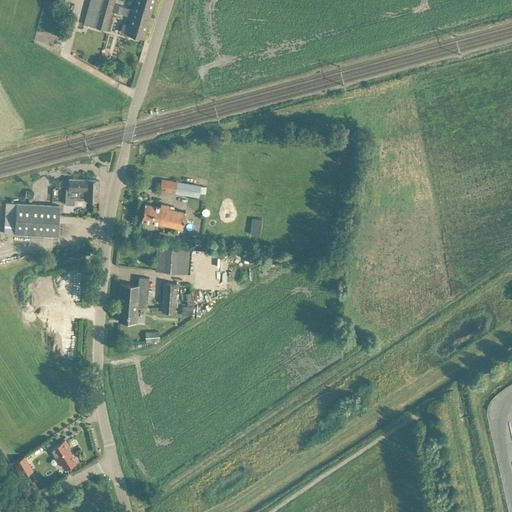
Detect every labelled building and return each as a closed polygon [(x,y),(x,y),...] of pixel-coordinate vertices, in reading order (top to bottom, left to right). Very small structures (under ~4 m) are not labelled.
[(100,0),(89,0),(83,24),(93,27),(100,0)] [(134,9),(113,3),(101,0),(100,0),(93,27),(105,30),(110,10),(131,16),(126,34),(143,39),(150,16),(133,12),(134,9)] [(136,0),(134,9),(133,12),(150,16),(154,0),(136,0)] [(99,180),(89,180),(87,179),(87,180),(69,179),(68,186),(66,185),(65,204),(74,205),(74,199),(98,200),(99,180)] [(194,196),(196,185),(161,179),(159,190),(194,196)] [(59,205),(49,205),(6,202),(4,233),(58,236),(59,205)] [(185,212),(155,206),(145,204),(142,220),(182,228),(185,212)] [(251,219),(250,234),(260,235),(262,219),(251,219)] [(188,273),(189,250),(156,246),(155,271),(188,273)] [(149,277),(148,277),(139,277),(138,285),(122,284),(119,320),(136,322),(137,307),(147,308),(149,277)] [(176,312),(177,284),(163,283),(161,311),(176,312)] [(181,315),(193,316),(193,307),(182,306),(181,315)] [(145,332),(146,343),(160,342),(159,331),(145,332)] [(55,456),(57,455),(65,468),(76,461),(68,449),(70,448),(64,440),(50,449),(55,456)] [(33,470),(29,463),(25,457),(14,463),(22,477),(33,470)]
